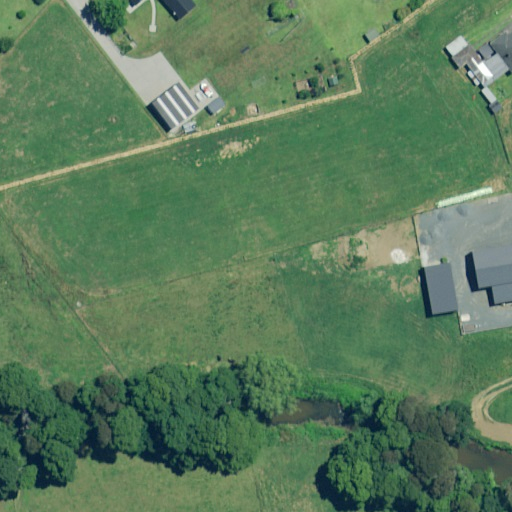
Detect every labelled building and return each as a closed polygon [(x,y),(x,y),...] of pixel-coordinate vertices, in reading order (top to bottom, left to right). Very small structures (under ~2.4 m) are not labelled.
[(163,0),(181,20),(197,6),(191,0),(122,0),(127,5),(131,1),(137,7),(144,0),(163,0)] [(377,26),(364,36),(371,45),(384,36),(377,26)] [(477,77),(473,79),(478,86),(481,84),(484,88),(509,71),(511,75),(511,30),(490,46),(489,43),(474,54),(462,36),(446,48),(461,68),(467,64),(477,77)] [(181,82),(152,104),(173,132),(202,109),(181,82)] [(490,86),(483,92),(494,105),(500,100),(490,86)] [(269,110),(266,99),(251,104),(255,114),(269,110)] [(197,122),(183,127),(187,135),(200,130),(197,122)] [(511,252),(467,262),(473,294),(488,291),(511,286),(511,252)] [(511,286),(488,291),(492,308),(511,303),(511,286)]
